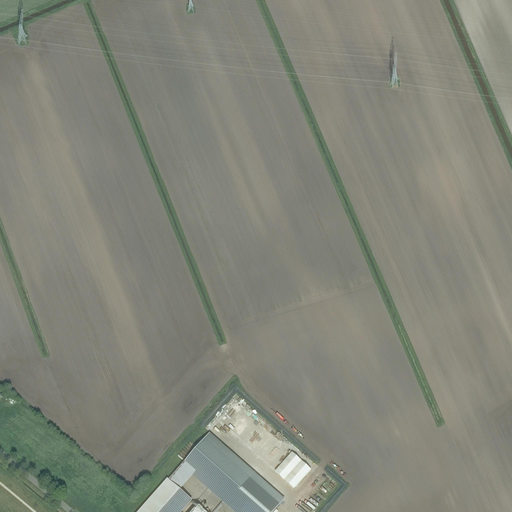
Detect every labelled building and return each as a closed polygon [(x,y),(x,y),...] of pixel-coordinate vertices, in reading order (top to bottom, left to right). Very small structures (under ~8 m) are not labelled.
[(235,403),(231,400),(237,392),(241,395),(245,391),(235,384),(225,397),(228,399),(212,418),(216,422),(218,419),(220,421),(235,403)] [(278,471),(297,488),(315,469),(296,451),(278,471)] [(285,463),(291,456),(288,454),(283,461),(285,463)] [(207,481),(241,511),(273,511),(280,505),(227,459),(207,481)] [(140,511),(182,511),(192,501),(179,491),(167,481),(140,511)]
